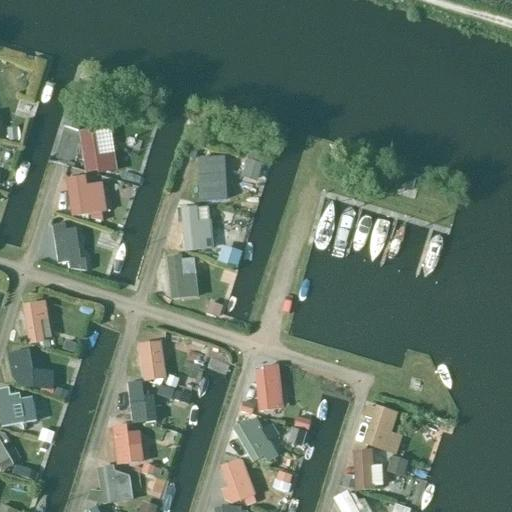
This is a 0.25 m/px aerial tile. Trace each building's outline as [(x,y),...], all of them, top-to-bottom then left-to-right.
[(79,134),(85,174),(97,172),(98,175),(115,172),(112,153),(97,156),(93,132),(79,134)] [(223,158),(197,159),(199,203),(213,202),(213,201),(225,200),(224,185),(213,186),(212,167),(223,166),(223,158)] [(65,180),(70,218),(106,213),(101,184),(86,186),(84,177),(65,180)] [(212,250),(209,221),(197,222),(196,207),(175,209),(176,224),(181,224),(184,253),(212,250)] [(50,226),(56,266),(68,264),(69,272),(79,271),(82,273),(86,273),(84,260),(79,261),(74,230),(65,231),(64,224),(50,226)] [(182,277),(180,257),(165,259),(170,302),(197,298),(194,276),(182,277)] [(21,306),(28,346),(43,343),(39,322),(47,321),(44,302),(21,306)] [(140,378),(144,383),(165,380),(160,342),(136,345),(140,378)] [(31,390),(52,391),(52,372),(32,371),(28,352),(6,355),(10,379),(18,388),(31,390)] [(253,373),(258,413),(282,411),(277,367),(261,368),(262,372),(253,373)] [(126,385),(131,425),(155,422),(152,396),(142,398),(140,383),(126,385)] [(0,423),(1,429),(24,424),(18,395),(9,397),(7,389),(0,389),(0,423)] [(370,420),(362,445),(394,456),(401,437),(390,434),(396,414),(375,407),(374,409),(365,406),(362,418),(370,420)] [(245,421),(231,430),(251,465),(262,458),(266,465),(277,458),(255,420),(247,424),(245,421)] [(125,426),(110,429),(116,467),(143,463),(138,433),(127,434),(125,426)] [(0,473),(12,466),(1,447),(8,442),(3,435),(0,433),(0,473)] [(371,451),(351,452),(352,477),(343,476),(340,487),(353,490),(354,492),(373,492),(371,467),(371,451)] [(226,490),(220,492),(223,502),(231,505),(243,501),(245,506),(254,503),(252,498),(254,497),(241,463),(237,461),(218,468),(226,490)] [(88,491),(85,502),(103,506),(132,501),(128,477),(113,472),(112,466),(95,469),(99,493),(88,491)] [(346,492),(332,500),(338,511),(356,511),(354,506),(363,501),(356,501),(353,496),(346,495),(346,492)]
